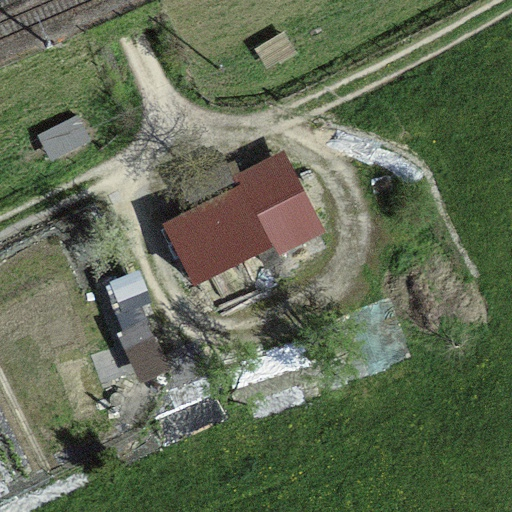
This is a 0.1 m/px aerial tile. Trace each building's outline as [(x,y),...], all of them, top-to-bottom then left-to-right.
[(266,69),(296,52),(285,32),(255,49),(266,69)] [(90,145),(76,117),(37,136),(51,165),(90,145)] [(264,270),(328,236),(284,151),(241,173),(234,159),(198,177),(210,200),(161,226),(195,291),(203,287),(212,304),(231,294),(222,277),(258,258),(264,270)] [(110,285),(122,315),(151,304),(139,273),(110,285)] [(134,371),(141,386),(171,372),(147,322),(117,336),(120,342),(88,358),(102,386),(134,371)] [(114,436),(139,437),(141,401),(116,399),(114,436)]
